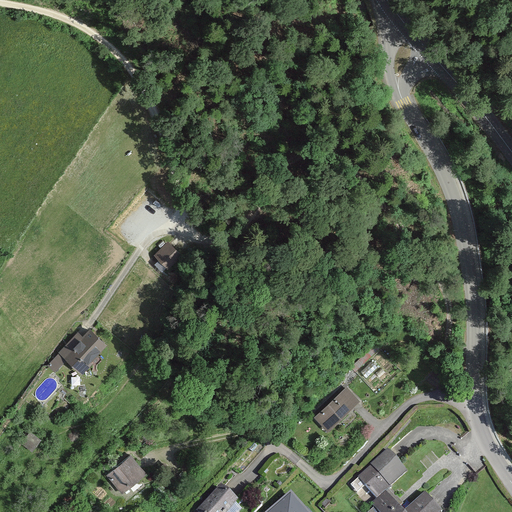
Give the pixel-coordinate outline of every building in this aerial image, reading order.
[(188,255),(170,238),(155,254),(173,271),(188,255)] [(111,342),(94,326),(68,355),(85,371),(111,342)] [(50,362),(57,368),(66,359),(59,353),(50,362)] [(350,385),(318,416),(332,430),(363,398),(350,385)] [(390,449),(359,477),(378,497),(372,503),(379,511),(444,511),(445,511),(427,493),(408,510),(389,490),(410,471),(390,449)] [(133,454),(109,474),(125,493),(149,473),(133,454)] [(225,485),(199,511),(232,511),(242,502),(225,485)] [(308,511),(291,492),(266,511),(308,511)]
